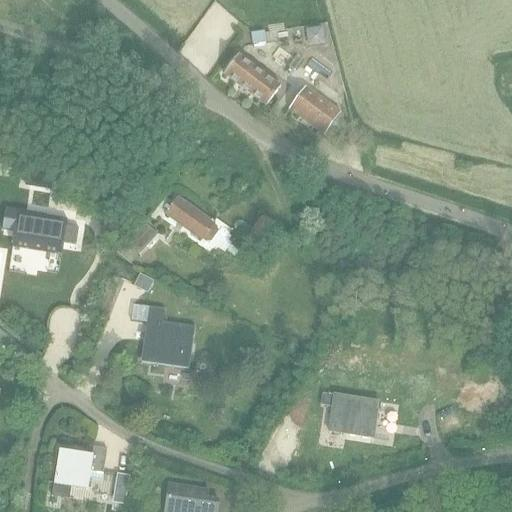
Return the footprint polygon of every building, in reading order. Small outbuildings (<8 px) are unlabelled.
[(263,31),(250,33),(251,44),(265,42),(263,31)] [(223,74),(266,106),(280,87),(237,55),(223,74)] [(287,110),(323,136),(340,112),(305,87),(287,110)] [(26,168),(24,184),(49,188),(52,172),(26,168)] [(212,224),(213,222),(178,197),(165,214),(201,240),(202,238),(206,240),(210,240),(217,231),(216,226),(212,224)] [(13,246),(23,247),(23,243),(61,249),(63,239),(73,240),(76,237),(77,234),(77,230),(73,224),(75,216),(65,214),(64,219),(18,212),(18,216),(13,215),(11,212),(7,215),(5,218),(5,222),(5,226),(8,228),(15,230),(13,246)] [(116,252),(131,265),(139,255),(158,234),(143,222),(125,242),(116,252)] [(133,287),(150,295),(155,282),(139,274),(133,287)] [(163,321),(165,309),(148,307),(147,319),(141,357),(190,364),(195,326),(163,321)] [(332,407),(328,431),(373,438),(378,402),(334,394),(334,395),(325,394),(323,407),(332,407)] [(54,484),(87,489),(90,471),(103,473),(107,449),(93,447),(92,455),(59,450),(54,484)] [(114,494),(126,496),(129,477),(117,475),(114,494)] [(215,511),(216,511),(205,510),(207,490),(169,484),(165,511),(215,511)]
